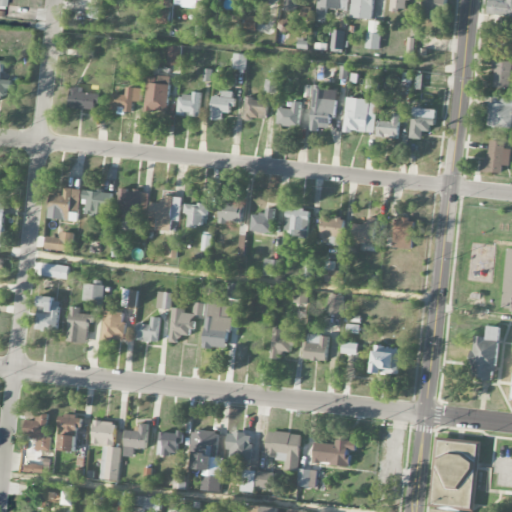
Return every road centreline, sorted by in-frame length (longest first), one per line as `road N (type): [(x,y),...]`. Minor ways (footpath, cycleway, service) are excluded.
road 1 (residential): [(1,511),(58,0)]
road 2 (tertiary): [(415,511),(471,0)]
road 3 (residential): [(511,424),(0,369)]
road 4 (residential): [(511,193),(0,139)]
